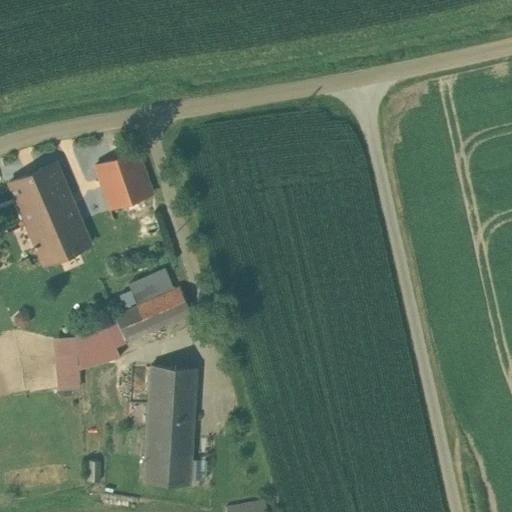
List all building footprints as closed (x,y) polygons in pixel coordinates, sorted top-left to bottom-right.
[(136,151),(94,166),(109,206),(151,192),(136,151)] [(53,213),(72,205),(54,163),(9,182),(27,223),(53,212),(53,213)] [(72,205),(53,213),(53,212),(27,223),(44,262),(88,243),(72,205)] [(178,286),(145,301),(155,323),(188,308),(178,286)] [(145,301),(114,315),(125,340),(157,325),(155,323),(145,301)] [(103,332),(83,334),(86,357),(106,355),(103,332)] [(195,367),(150,364),(148,400),(147,400),(146,417),(192,421),(195,367)] [(192,421),(146,417),(142,479),(188,482),(192,421)] [(97,460),(87,459),(87,480),(97,481),(97,460)]
